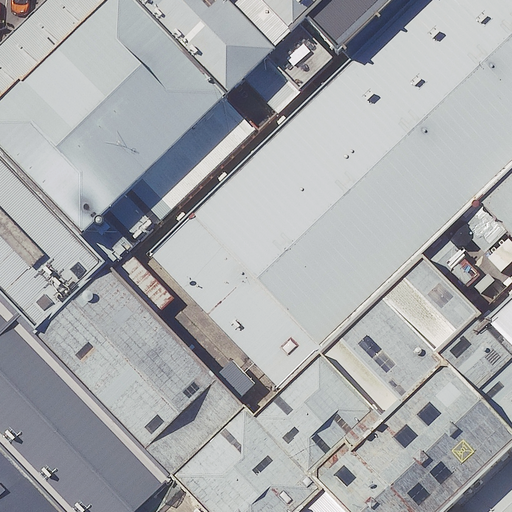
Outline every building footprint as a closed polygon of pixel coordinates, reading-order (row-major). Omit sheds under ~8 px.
[(511,177),(511,0),(416,0),(259,142),(113,279),(255,423),(423,262),(477,210),(511,177)] [(234,112),(296,50),(249,0),(128,0),(124,4),(234,112)] [(416,0),(348,0),(296,50),(234,112),(259,142),(416,0)] [(249,0),(296,50),(348,0),(249,0)] [(124,4),(0,119),(0,158),(113,279),(259,142),(234,112),(124,4)] [(113,279),(0,158),(0,307),(171,489),(177,496),(255,423),(113,279)] [(511,177),(477,210),(511,244),(511,177)] [(511,454),(432,371),(483,322),(423,262),(255,423),(177,496),(191,511),(469,511),(511,473),(511,454)] [(511,294),(483,322),(432,371),(511,454),(511,294)] [(148,511),(171,489),(0,307),(0,455),(56,511),(148,511)] [(56,511),(0,455),(0,511),(56,511)] [(511,511),(511,473),(469,511),(511,511)]
